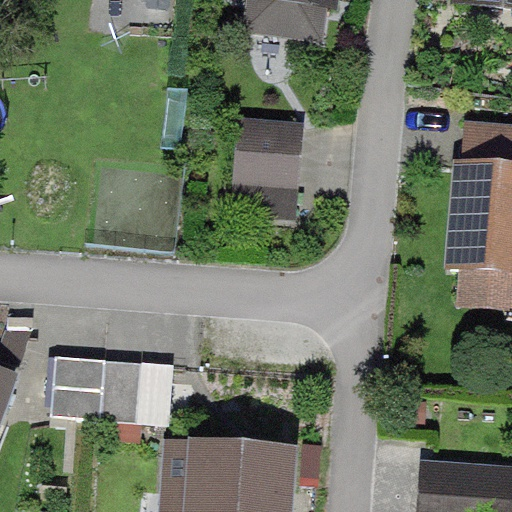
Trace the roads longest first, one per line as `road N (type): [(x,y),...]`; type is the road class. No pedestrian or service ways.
road 1 (residential): [(0,273),(366,299)]
road 2 (residential): [(401,0),(366,299)]
road 3 (residential): [(366,299),(348,511)]
